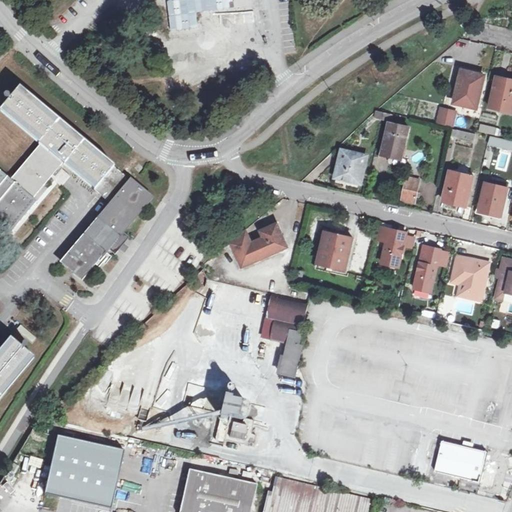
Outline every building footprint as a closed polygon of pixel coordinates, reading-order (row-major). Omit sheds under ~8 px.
[(235,0),(165,0),(169,31),(199,28),(197,11),(236,8),(235,0)] [(462,71),(455,102),(477,107),(485,76),(462,71)] [(489,110),(511,115),(511,112),(511,84),(495,80),(489,110)] [(0,223),(11,233),(37,202),(32,198),(54,177),(56,179),(63,170),(61,168),(66,162),(96,188),(95,190),(113,204),(75,250),(72,247),(61,261),(83,280),(108,250),(123,232),(152,198),(114,166),(112,169),(18,90),(11,99),(12,100),(10,102),(9,101),(3,109),(43,144),(42,145),(12,181),(0,170),(0,223)] [(437,108),(434,123),(449,126),(452,112),(437,108)] [(382,113),(380,121),(387,122),(388,115),(382,113)] [(496,124),(497,116),(482,115),(481,122),(496,124)] [(381,152),(398,156),(405,127),(388,123),(381,152)] [(479,131),(494,135),(497,127),(481,123),(479,131)] [(456,138),(474,142),(475,135),(457,131),(456,138)] [(335,178),(359,183),(366,155),(342,149),(335,178)] [(453,199),(468,202),(474,175),(450,169),(442,200),(452,203),(453,199)] [(401,199),(415,202),(421,180),(407,176),(401,199)] [(501,215),(508,188),(486,183),(479,210),(501,215)] [(248,227),(233,240),(241,264),(287,248),(279,223),(262,229),(264,235),(252,240),(248,227)] [(380,227),(377,239),(386,242),(381,263),(398,268),(406,234),(380,227)] [(319,263),(347,270),(355,239),(326,232),(319,263)] [(131,239),(124,233),(109,252),(116,257),(123,249),(131,239)] [(446,266),(449,253),(440,251),(440,249),(423,245),(413,288),(430,292),(437,263),(446,266)] [(511,260),(503,258),(499,271),(498,278),(499,279),(508,281),(505,293),(511,295),(511,260)] [(451,283),(459,285),(465,287),(463,297),(480,301),(489,263),(470,259),(470,262),(456,259),(451,283)] [(290,284),(300,286),(302,274),(293,271),(290,284)] [(508,281),(499,279),(494,300),(502,302),(505,293),(508,281)] [(457,295),(463,297),(465,287),(459,285),(457,295)] [(273,294),(267,317),(276,319),(282,296),(273,294)] [(276,319),(267,317),(263,336),(290,342),(286,355),(282,354),(279,368),(295,372),(302,345),(299,344),(309,302),(282,296),(276,319)] [(0,395),(32,357),(23,350),(22,351),(20,349),(22,348),(13,341),(0,356),(0,395)] [(394,392),(391,405),(410,409),(413,396),(394,392)] [(482,423),(491,425),(495,405),(487,403),(482,423)] [(224,435),(253,442),(254,434),(250,433),(253,420),(241,418),(241,423),(227,420),(224,435)] [(253,442),(224,435),(222,440),(247,446),(248,442),(252,443),(253,442)] [(60,437),(47,495),(114,510),(127,451),(60,437)] [(367,438),(361,465),(376,468),(382,441),(367,438)] [(441,440),(434,471),(478,482),(486,451),(441,440)] [(400,473),(404,446),(389,444),(385,471),(400,473)] [(412,452),(406,473),(425,477),(430,456),(412,452)] [(41,469),(44,461),(32,457),(29,466),(41,469)] [(182,511),(254,511),(261,486),(192,471),(182,511)] [(368,511),(371,501),(278,479),(274,495),(271,494),(266,511),(368,511)]
